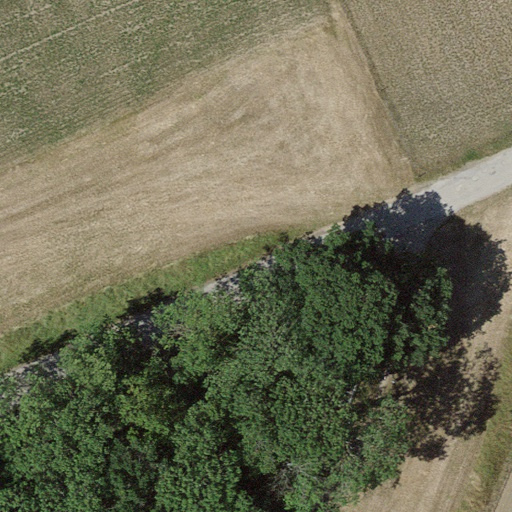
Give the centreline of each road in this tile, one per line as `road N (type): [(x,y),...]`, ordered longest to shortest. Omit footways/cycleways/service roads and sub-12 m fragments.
road 1 (unclassified): [(0,396),(511,167)]
road 2 (track): [(322,511),(410,336),(440,201)]
